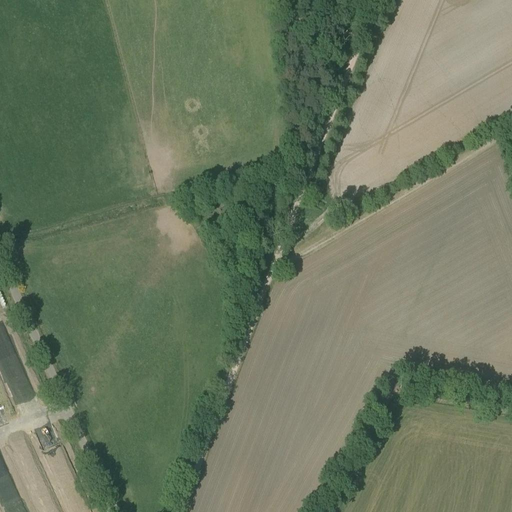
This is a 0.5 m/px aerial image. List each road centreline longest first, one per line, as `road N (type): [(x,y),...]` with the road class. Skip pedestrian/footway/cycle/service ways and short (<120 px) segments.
road 1 (track): [(180,511),(375,0)]
road 2 (unclassified): [(113,511),(0,267)]
